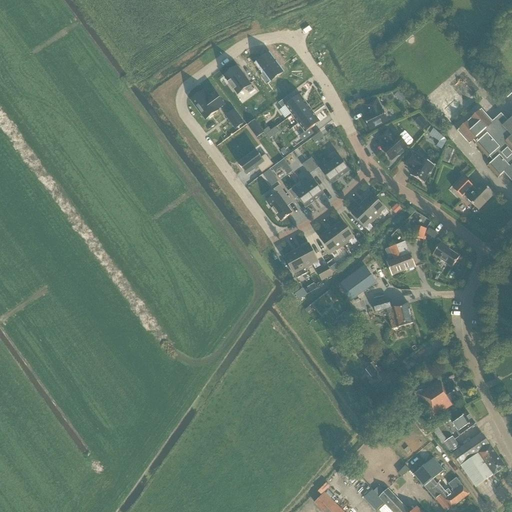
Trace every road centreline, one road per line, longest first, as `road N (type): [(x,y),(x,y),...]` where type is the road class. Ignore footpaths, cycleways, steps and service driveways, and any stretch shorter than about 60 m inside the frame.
road 1 (residential): [(373,170),(328,212),(277,239),(183,115),(187,84),(252,40),(287,39)]
road 2 (residential): [(511,451),(471,349),(466,299)]
road 3 (residential): [(373,170),(287,39)]
road 4 (residential): [(489,252),(373,170)]
